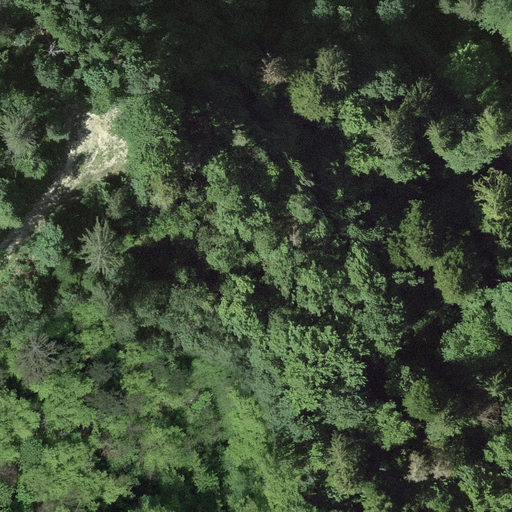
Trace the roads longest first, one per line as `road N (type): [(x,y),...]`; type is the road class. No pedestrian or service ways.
road 1 (track): [(0,51),(41,72),(69,100),(78,137),(72,165),(0,256)]
road 2 (track): [(384,0),(511,153)]
